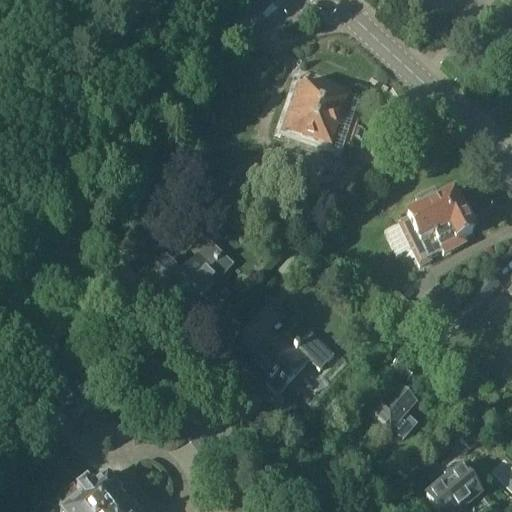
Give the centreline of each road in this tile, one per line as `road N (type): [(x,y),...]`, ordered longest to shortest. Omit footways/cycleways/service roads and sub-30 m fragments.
road 1 (unclassified): [(307,511),(46,252)]
road 2 (unclassified): [(46,252),(252,0)]
road 3 (tertiary): [(511,173),(326,0)]
